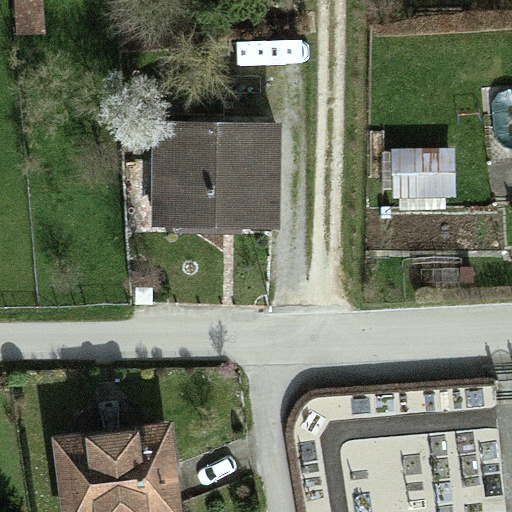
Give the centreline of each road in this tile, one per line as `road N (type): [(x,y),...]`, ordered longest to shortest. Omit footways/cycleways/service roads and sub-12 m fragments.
road 1 (residential): [(511,344),(249,343)]
road 2 (residential): [(249,343),(0,339)]
road 3 (residential): [(271,511),(249,343)]
